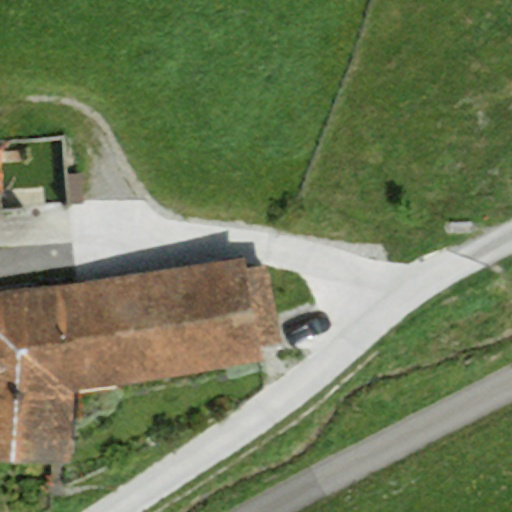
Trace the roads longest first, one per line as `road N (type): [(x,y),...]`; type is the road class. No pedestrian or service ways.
road 1 (track): [(122,511),(280,400),(397,278),(511,215)]
road 2 (track): [(0,268),(209,231),(309,246),(397,278)]
road 3 (unclassified): [(253,511),(511,377)]
